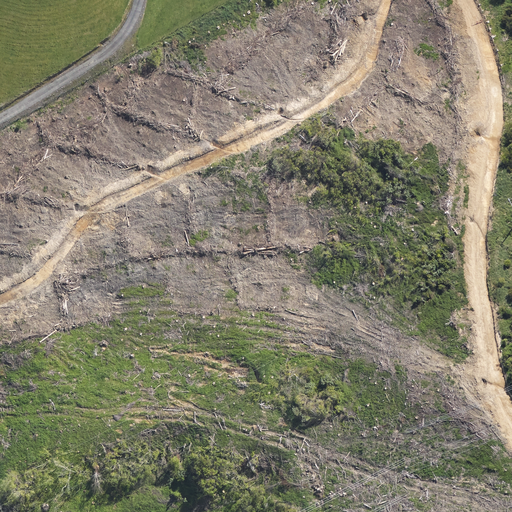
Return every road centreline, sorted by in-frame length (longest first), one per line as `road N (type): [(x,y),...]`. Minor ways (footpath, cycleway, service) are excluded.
road 1 (track): [(387,0),(368,66),(343,91),(266,136),(106,202),(84,218),(42,276),(0,299)]
road 2 (track): [(511,419),(482,321),(476,239),(489,81),(463,0)]
road 3 (track): [(0,117),(110,49),(139,0)]
